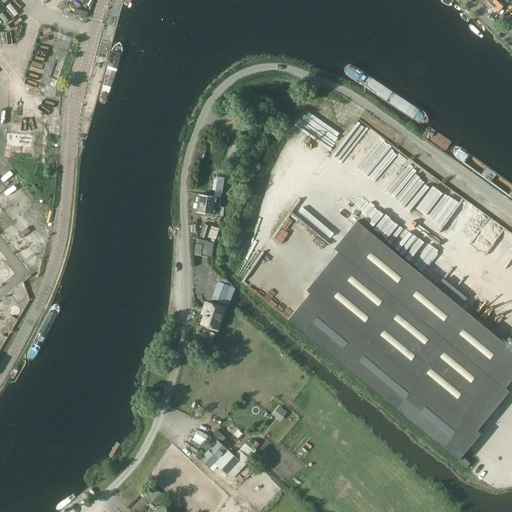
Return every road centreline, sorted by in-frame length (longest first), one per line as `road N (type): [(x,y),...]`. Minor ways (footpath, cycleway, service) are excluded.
road 1 (unclassified): [(89,511),(133,469),(161,416),(186,325),(184,184),(204,115),(235,77),(282,68),(332,86),(511,218)]
road 2 (tertiary): [(0,376),(56,256),(86,70),(106,0)]
